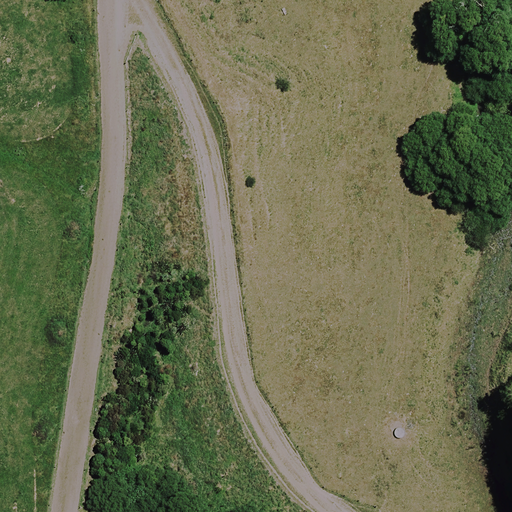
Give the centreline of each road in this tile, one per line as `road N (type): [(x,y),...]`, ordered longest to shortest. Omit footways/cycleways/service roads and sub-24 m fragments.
road 1 (track): [(339,511),(263,437),(203,127),(129,0)]
road 2 (track): [(63,511),(114,161),(105,0)]
